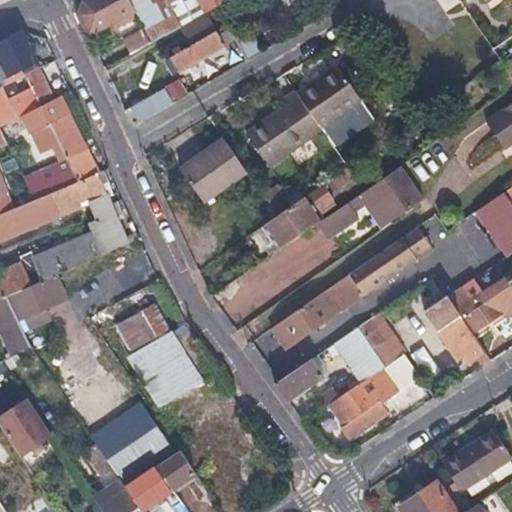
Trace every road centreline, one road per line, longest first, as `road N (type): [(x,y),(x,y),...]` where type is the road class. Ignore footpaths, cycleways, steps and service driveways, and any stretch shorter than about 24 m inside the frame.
road 1 (residential): [(342,504),(203,315),(121,147)]
road 2 (residential): [(121,147),(390,0)]
road 3 (residential): [(342,504),(511,387)]
road 4 (residential): [(121,147),(48,4)]
